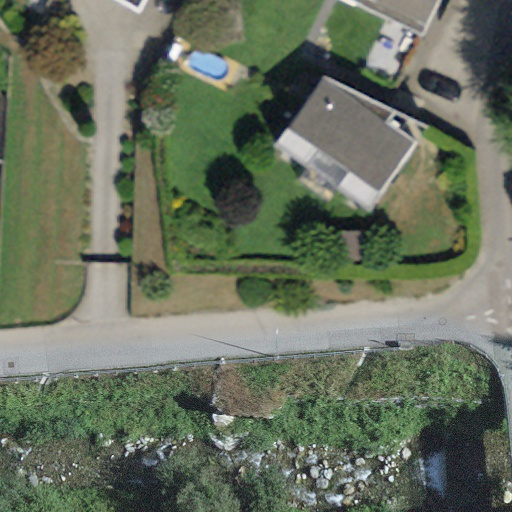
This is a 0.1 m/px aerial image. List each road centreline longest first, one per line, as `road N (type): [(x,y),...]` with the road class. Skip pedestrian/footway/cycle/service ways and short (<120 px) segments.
road 1 (residential): [(0,352),(511,316)]
road 2 (residential): [(511,316),(503,146),(511,72)]
